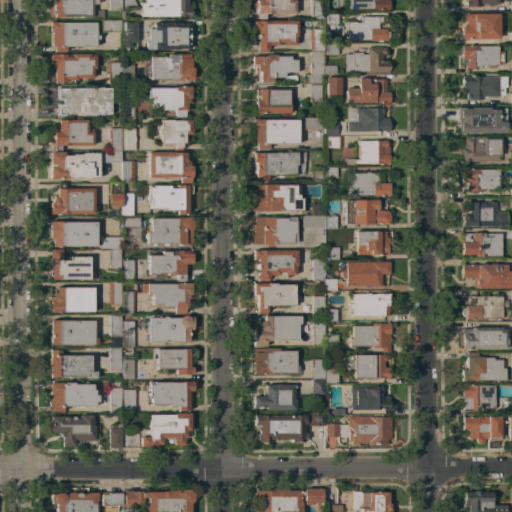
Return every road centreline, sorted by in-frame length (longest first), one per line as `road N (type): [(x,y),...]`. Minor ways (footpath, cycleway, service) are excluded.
road 1 (residential): [(26,0),(20,511)]
road 2 (residential): [(428,0),(432,511)]
road 3 (residential): [(511,464),(0,468)]
road 4 (residential): [(223,0),(220,511)]
